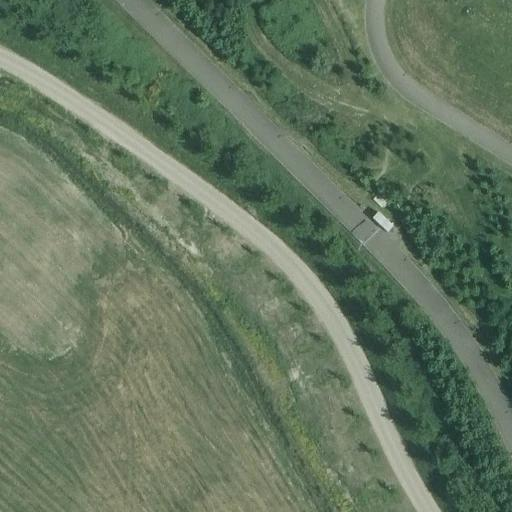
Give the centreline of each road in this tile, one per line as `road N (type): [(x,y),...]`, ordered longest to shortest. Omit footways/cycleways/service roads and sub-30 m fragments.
road 1 (unclassified): [(427,511),(347,344),(299,277),(223,209),(0,58)]
road 2 (unknown): [(511,439),(444,316),(412,276),(127,0)]
